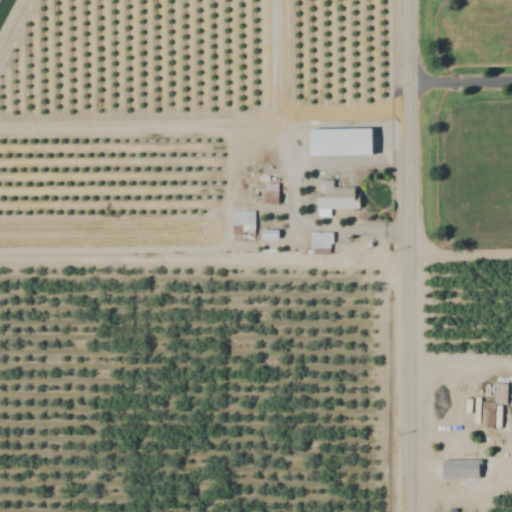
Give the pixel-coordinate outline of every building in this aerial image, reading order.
[(371,131),(309,131),(309,157),(371,157),(371,131)] [(358,189),(332,188),(332,181),(316,181),(316,210),(358,211),(358,189)] [(277,184),(263,184),(263,205),(277,205),(277,184)] [(230,212),(230,242),(253,242),(253,212),(230,212)] [(309,234),(309,255),(330,255),(330,234),(309,234)] [(444,381),(444,401),(461,401),(461,381),(444,381)] [(506,406),(506,385),(495,385),(495,406),(506,406)] [(493,429),(493,409),(481,409),(481,429),(493,429)] [(452,461),(452,480),(475,480),(475,461),(452,461)]
